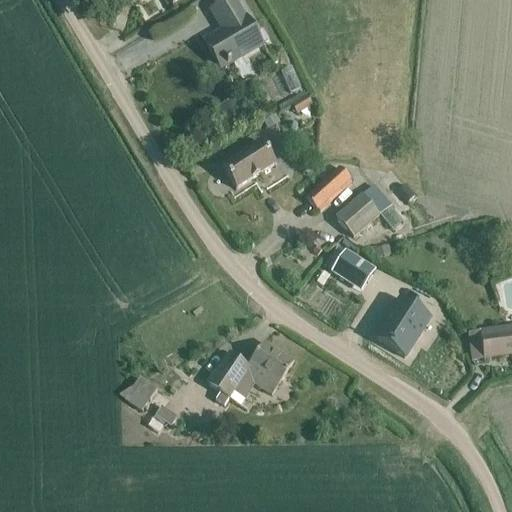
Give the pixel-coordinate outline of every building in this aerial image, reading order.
[(224,30),(200,44),(216,72),(260,46),(266,43),(260,33),(254,36),(245,19),(243,20),(232,0),(208,14),(213,23),(218,21),(224,30)] [(290,108),(304,99),(301,94),(276,108),(280,114),(290,108)] [(304,99),(290,108),(295,117),(310,108),(304,99)] [(225,126),(241,115),(232,102),(217,112),(225,126)] [(277,126),(273,118),(262,125),(266,133),(277,126)] [(257,144),(220,168),(234,191),(272,167),(257,144)] [(323,184),(304,202),(315,213),(334,196),(350,181),(339,169),(323,184)] [(373,187),(335,220),(354,241),(379,219),(392,234),(403,224),(390,209),(392,208),(373,187)] [(403,187),(396,193),(406,206),(414,199),(403,187)] [(318,247),(312,253),(316,258),(323,251),(318,247)] [(371,253),(373,262),(388,258),(386,249),(371,253)] [(353,275),(367,284),(374,274),(345,255),(332,276),(346,286),(353,275)] [(414,344),(430,320),(400,301),(374,341),(404,360),(414,344)] [(477,332),(465,334),(470,362),(482,360),(482,361),(511,355),(511,325),(477,331),(477,332)] [(239,409),(253,387),(271,398),(293,365),(263,345),(246,369),(229,356),(206,386),(219,395),(215,401),(224,408),(229,402),(239,409)] [(140,381),(132,391),(148,404),(156,393),(140,381)]
